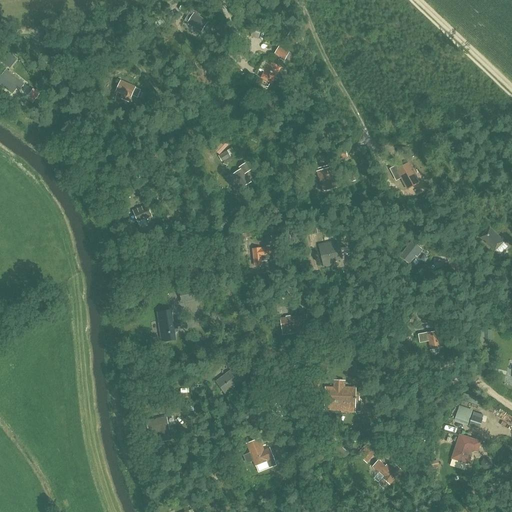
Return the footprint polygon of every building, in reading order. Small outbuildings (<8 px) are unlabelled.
[(191,12),(185,20),(201,31),(207,23),(191,12)] [(266,37),(268,26),(258,24),(256,35),(266,37)] [(289,52),(279,47),(274,56),(284,61),(289,52)] [(16,60),(5,52),(0,58),(11,67),(16,60)] [(276,65),(270,62),(264,72),(266,73),(263,77),(271,81),(274,77),(281,81),(286,72),(280,69),(281,67),(276,65)] [(6,69),(0,77),(0,84),(12,94),(17,88),(18,88),(20,90),(25,84),(6,69)] [(141,90),(121,81),(116,91),(123,94),(121,99),(129,102),(132,95),(137,98),(141,90)] [(40,94),(33,90),(26,99),(33,104),(40,94)] [(233,175),(238,182),(233,185),(237,191),(250,183),(245,174),(250,171),(245,163),(240,167),(241,169),(233,175)] [(396,167),(390,169),(396,180),(401,177),(407,189),(419,183),(416,178),(408,164),(398,170),(396,167)] [(323,192),(336,188),(331,168),(319,171),(323,192)] [(138,222),(140,227),(147,225),(145,219),(151,216),(147,205),(133,211),(138,222)] [(490,229),(482,238),(494,250),(495,250),(499,254),(507,246),(503,242),(503,241),(490,229)] [(334,245),(334,242),(319,246),(324,266),(331,264),(330,261),(341,258),(338,244),(334,245)] [(412,242),(400,257),(408,263),(415,255),(416,257),(422,250),(412,242)] [(260,249),(252,249),(254,266),(263,265),(262,261),(265,261),(266,273),(274,272),(272,247),(260,248),(260,249)] [(199,284),(179,290),(182,303),(203,298),(199,284)] [(176,340),(171,311),(158,313),(162,342),(176,340)] [(308,331),(306,316),(291,318),(291,316),(286,317),(286,319),(281,319),(283,335),(308,331)] [(443,347),(442,341),(438,342),(436,332),(419,335),(420,342),(430,341),(431,350),(443,347)] [(221,378),(216,382),(225,394),(230,390),(245,378),(236,366),(236,367),(230,358),(225,362),(229,367),(226,369),(228,373),(221,378)] [(304,377),(304,390),(319,391),(320,378),(304,377)] [(325,387),(324,409),(340,410),(341,410),(341,413),(354,413),(355,403),(355,399),(359,399),(359,393),(356,393),(356,387),(343,387),(343,381),(334,380),(334,388),(325,387)] [(260,427),(265,430),(270,420),(273,422),(271,426),(276,429),(279,425),(276,423),(280,418),(281,418),(286,412),(276,403),(270,410),(266,417),(260,427)] [(483,419),(473,415),(469,426),(480,430),(483,419)] [(166,418),(149,422),(151,432),(160,430),(162,441),(170,439),(166,418)] [(481,442),(460,435),(452,459),(467,464),(472,450),(477,452),(481,442)] [(190,436),(186,438),(189,445),(194,442),(190,436)] [(272,458),(269,449),(264,451),(259,439),(247,444),(251,453),(244,456),(246,459),(246,460),(248,461),(249,461),(250,461),(253,460),(258,472),(269,468),(266,461),(272,458)] [(390,484),(402,471),(395,465),(391,469),(389,468),(388,469),(378,461),(373,467),(384,477),(383,478),(379,483),(379,485),(383,488),(386,488),(389,484),(390,484)]
